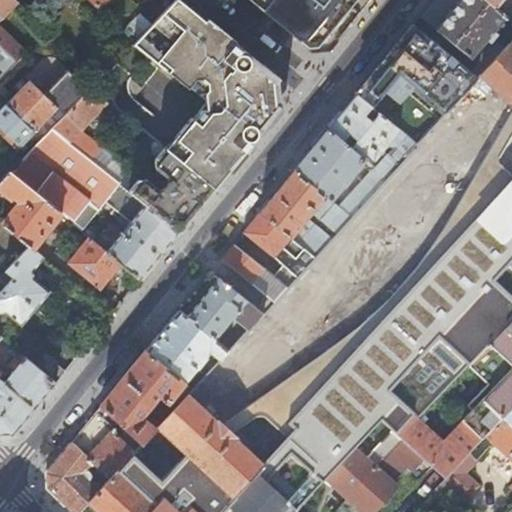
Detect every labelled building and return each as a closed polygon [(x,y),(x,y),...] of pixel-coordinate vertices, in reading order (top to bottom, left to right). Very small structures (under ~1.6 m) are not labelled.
[(0,0),(0,14),(3,17),(18,1),(17,0),(0,0)] [(104,0),(88,0),(97,8),(104,0)] [(330,48),(369,0),(250,0),(313,51),(330,48)] [(506,15),(496,6),(488,0),(432,0),(420,16),(470,58),(506,15)] [(246,151),(277,112),(268,105),(270,103),(269,89),(268,87),(275,78),(191,10),(167,40),(173,44),(157,63),(189,90),(188,92),(197,100),(200,95),(207,110),(201,110),(199,113),(168,151),(214,189),(246,151)] [(448,52),(414,23),(385,59),(419,87),(448,52)] [(0,30),(0,45),(15,60),(23,52),(0,30)] [(511,40),(505,48),(481,75),(511,102),(510,103),(511,105),(511,40)] [(489,53),(498,43),(495,40),(486,50),(489,53)] [(481,75),(505,48),(498,43),(489,53),(486,50),(476,62),(480,66),(473,74),(478,77),(481,75)] [(0,64),(5,70),(6,70),(15,60),(0,45),(0,64)] [(419,87),(385,59),(356,94),(374,109),(378,104),(403,125),(411,115),(404,108),(420,88),(419,87)] [(473,74),(459,61),(428,95),(447,111),(468,88),(478,77),(473,74)] [(68,109),(78,99),(64,86),(50,100),(29,81),(9,102),(36,129),(57,106),(61,102),(68,109)] [(108,102),(90,87),(78,99),(68,109),(64,113),(51,127),(69,142),(80,130),(108,102)] [(247,349),(265,364),(455,153),(435,135),(473,92),(468,88),(447,111),(438,121),(416,145),(386,178),(350,217),(336,233),(331,238),(313,257),(286,287),(273,302),(262,313),(247,330),(236,342),(228,350),(221,358),(210,369),(193,388),(168,415),(143,443),(109,480),(101,488),(90,501),(100,511),(296,511),(312,494),(208,399),(208,391),(247,349)] [(374,109),(356,94),(329,128),(367,161),(370,164),(398,129),(374,109)] [(447,111),(428,95),(423,100),(430,107),(427,111),(438,121),(447,111)] [(36,129),(9,102),(0,111),(0,133),(17,150),(36,129)] [(64,113),(68,109),(61,102),(57,106),(64,113)] [(367,161),(329,128),(294,170),(325,196),(331,201),(343,187),(345,188),(354,177),(353,176),(367,161)] [(69,142),(82,152),(93,141),(80,130),(69,142)] [(386,178),(416,145),(407,137),(397,148),(398,150),(392,156),(388,153),(374,168),(386,178)] [(119,183),(128,173),(131,169),(94,140),(93,141),(82,152),(105,171),(106,172),(119,183)] [(157,156),(164,148),(159,144),(153,152),(157,156)] [(214,189),(168,151),(164,148),(157,156),(155,159),(155,167),(169,178),(170,184),(165,190),(159,190),(147,179),(136,179),(128,173),(119,183),(146,205),(179,233),(214,189)] [(350,217),(386,178),(374,168),(338,207),(350,217)] [(29,247),(32,249),(61,214),(10,170),(0,180),(0,188),(11,198),(16,198),(22,203),(12,214),(11,213),(2,224),(29,247)] [(325,196),(294,170),(260,211),(291,237),(325,196)] [(336,233),(350,217),(338,207),(335,204),(320,220),(336,233)] [(139,281),(179,233),(146,205),(106,252),(120,264),(139,281)] [(291,237),(260,211),(244,232),(283,266),(274,277),(286,287),(313,257),(297,243),(291,237)] [(313,257),(331,238),(315,224),(297,243),(313,257)] [(101,289),(120,264),(106,252),(89,237),(69,263),(101,289)] [(274,277),(235,243),(222,259),(273,302),(286,287),(274,277)] [(33,271),(44,258),(32,249),(29,247),(6,271),(13,277),(8,284),(36,307),(49,292),(33,278),(33,271)] [(262,313),(221,278),(188,316),(216,339),(229,323),(233,326),(237,321),(247,330),(262,313)] [(20,325),(36,307),(8,284),(2,291),(0,289),(0,313),(5,313),(20,325)] [(188,316),(180,309),(147,350),(185,381),(199,366),(200,366),(213,351),(218,356),(221,358),(228,350),(221,344),(216,339),(188,316)] [(511,318),(469,364),(491,387),(481,398),(483,400),(503,416),(511,406),(511,318)] [(228,350),(236,342),(228,336),(221,344),(228,350)] [(185,381),(147,350),(101,406),(134,435),(143,443),(168,415),(161,408),(148,421),(141,415),(158,396),(166,402),(185,381)] [(17,430),(56,383),(34,365),(19,352),(8,365),(14,370),(2,383),(0,380),(0,378),(3,374),(0,371),(0,434),(13,435),(17,430)] [(56,383),(66,371),(59,365),(59,362),(49,354),(43,353),(34,365),(56,383)] [(210,369),(221,358),(218,356),(213,358),(210,361),(208,365),(208,367),(210,369)] [(442,442),(413,415),(396,433),(402,439),(424,459),(445,478),(503,416),(483,400),(442,442)] [(134,435),(101,406),(72,442),(88,457),(111,431),(126,444),(134,435)] [(511,406),(503,416),(511,425),(511,406)] [(511,425),(503,416),(445,478),(464,496),(476,482),(467,473),(493,442),(511,460),(511,484),(509,487),(511,489),(511,425)] [(348,497),(364,511),(373,511),(398,486),(392,480),(406,466),(412,472),(424,459),(402,439),(391,450),(348,497)] [(355,448),(328,478),(348,497),(391,450),(382,441),(366,459),(355,448)] [(88,457),(72,442),(46,473),(48,488),(72,511),(79,511),(90,501),(101,488),(91,479),(93,476),(92,472),(88,468),(94,462),(88,457)] [(464,496),(445,478),(439,484),(431,493),(450,511),(464,496)]
